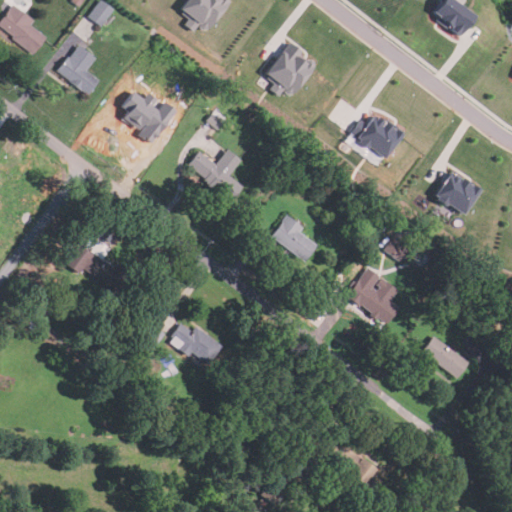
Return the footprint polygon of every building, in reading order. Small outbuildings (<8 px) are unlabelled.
[(111,8),(100,0),(96,0),(85,15),(99,25),(111,8)] [(182,0),(176,9),(204,30),(226,0),(182,0)] [(471,15),(451,0),(437,0),(427,13),(456,35),(471,15)] [(30,19),(9,3),(0,14),(0,31),(30,54),(43,37),(26,24),(30,19)] [(263,73),(290,94),(314,63),(287,42),(263,73)] [(82,69),(91,56),(73,43),(53,71),(84,93),(94,78),(82,69)] [(119,117),(139,87),(173,110),(153,139),(119,117)] [(383,157),(400,132),(372,113),(365,124),(358,119),(348,134),(383,157)] [(213,163),(196,150),(184,165),(228,199),(239,184),(226,174),(238,158),(224,148),(213,163)] [(477,187),(446,170),(432,196),(463,213),(477,187)] [(314,242),(296,232),(300,225),(282,214),(268,238),(304,259),(314,242)] [(381,251),(396,260),(408,241),(393,232),(381,251)] [(61,262),(95,287),(110,267),(99,258),(107,247),(96,239),(87,251),(76,242),(61,262)] [(383,324),(396,307),(387,300),(395,289),(365,266),(344,294),(383,324)] [(185,355),(188,350),(206,363),(220,344),(193,325),(189,331),(178,323),(165,341),(185,355)] [(453,377),(466,361),(430,334),(418,351),(453,377)] [(233,409),(252,380),(284,401),(265,430),(233,409)] [(374,471),(343,442),(331,456),(362,484),(374,471)]
